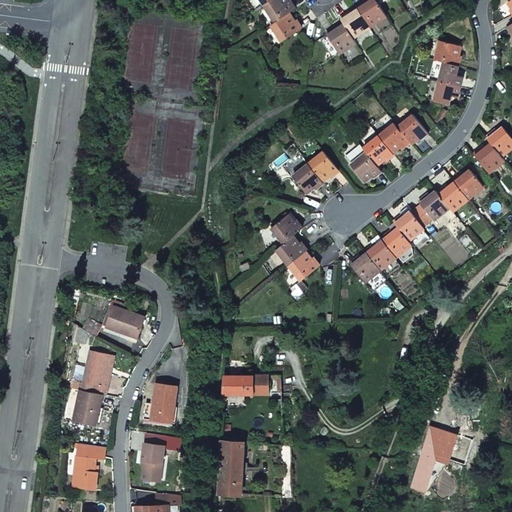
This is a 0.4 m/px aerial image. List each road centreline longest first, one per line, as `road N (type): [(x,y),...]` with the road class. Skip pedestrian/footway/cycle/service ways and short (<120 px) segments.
road 1 (residential): [(511,252),(427,340),(399,403),(362,427),(335,430),(291,355),(272,342)]
road 2 (residential): [(120,511),(126,398),(170,337),(172,318),(147,277),(53,249)]
road 3 (residential): [(481,0),(487,63),(469,122),(385,199),(347,213)]
road 4 (tertiary): [(59,21),(28,246)]
road 5 (tertiary): [(53,249),(84,25)]
road 6 (tertiary): [(25,477),(45,317)]
road 7 (tertiary): [(20,314),(0,473)]
